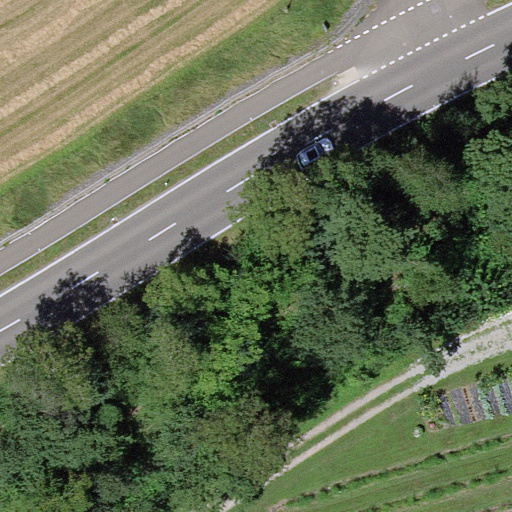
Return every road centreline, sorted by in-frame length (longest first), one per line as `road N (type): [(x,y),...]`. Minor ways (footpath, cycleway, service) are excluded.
road 1 (tertiary): [(511,33),(0,336)]
road 2 (track): [(511,343),(437,367),(204,511)]
